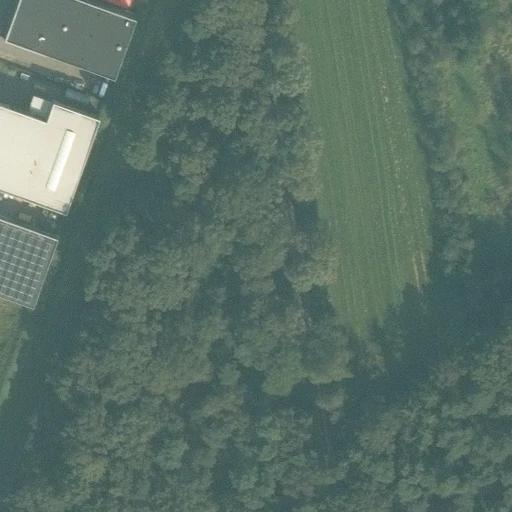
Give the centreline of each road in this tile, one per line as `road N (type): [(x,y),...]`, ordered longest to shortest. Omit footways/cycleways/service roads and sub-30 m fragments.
road 1 (track): [(334,511),(252,0)]
road 2 (track): [(190,511),(209,488),(217,293),(198,233)]
road 3 (track): [(332,501),(272,502),(209,488)]
